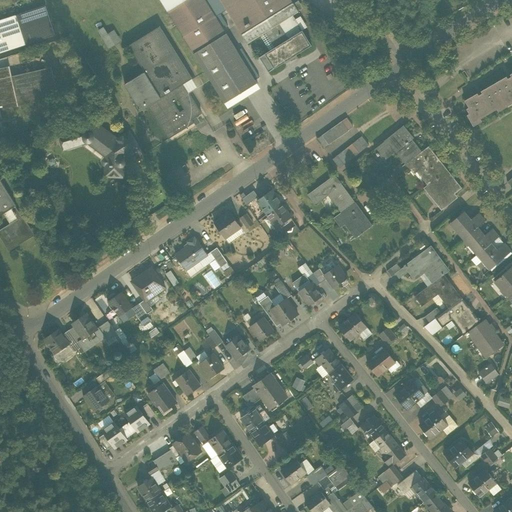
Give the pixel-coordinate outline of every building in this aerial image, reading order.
[(160,0),(168,11),(185,0),(160,0)] [(216,17),(205,0),(185,0),(168,11),(183,37),(216,17)] [(220,0),(205,0),(216,17),(221,14),(227,10),(220,0)] [(261,36),(266,32),(279,25),(293,16),(299,12),(298,11),(293,4),(290,0),(220,0),(227,10),(248,44),(261,36)] [(293,4),(298,11),(303,8),(299,1),(293,4)] [(45,6),(16,15),(26,44),(55,35),(45,6)] [(221,14),(216,17),(224,29),(228,27),(221,14)] [(0,52),(26,44),(16,15),(0,20),(0,52)] [(293,16),(279,25),(288,40),(303,31),(295,19),(293,16)] [(300,16),(295,19),(303,31),(308,28),(300,16)] [(224,29),(216,17),(183,37),(194,54),(226,34),(224,29)] [(275,48),(288,40),(279,25),(266,32),(275,48)] [(98,31),(102,38),(108,34),(104,27),(98,31)] [(130,46),(145,71),(161,97),(183,84),(192,79),(160,27),(130,46)] [(121,41),(114,30),(108,34),(102,38),(109,49),(121,41)] [(312,46),(303,31),(288,40),(275,48),(270,51),(265,54),(268,58),(274,69),(312,46)] [(275,48),(266,32),(261,36),(270,51),(275,48)] [(257,83),(226,34),(194,54),(225,103),(257,83)] [(58,52),(61,64),(74,61),(72,49),(58,52)] [(274,69),(268,58),(262,62),(269,72),(274,69)] [(0,78),(12,76),(9,66),(0,68),(0,78)] [(51,67),(12,76),(18,106),(58,97),(51,67)] [(147,106),(161,97),(145,71),(124,84),(137,105),(139,104),(141,109),(143,108),(144,108),(147,106)] [(506,104),(511,100),(511,73),(510,75),(511,77),(508,79),(506,77),(481,91),(482,94),(479,96),(477,93),(465,101),(469,108),(466,109),(469,114),(467,115),(473,126),(474,126),(473,123),(505,105),(506,107),(508,107),(506,104)] [(0,110),(18,106),(12,76),(0,78),(0,110)] [(183,84),(188,93),(197,88),(192,79),(183,84)] [(257,83),(225,103),(228,109),(261,89),(257,83)] [(147,106),(167,138),(193,122),(191,119),(201,113),(188,93),(183,84),(161,97),(147,106)] [(347,118),(342,121),(348,130),(353,127),(347,118)] [(349,131),(348,130),(342,121),(337,125),(344,135),(349,131)] [(106,166),(106,176),(119,177),(121,175),(121,166),(123,166),(124,165),(125,163),(125,161),(124,160),(122,159),(121,159),(121,150),(123,150),(125,148),(122,143),(128,139),(125,134),(116,139),(95,124),(59,136),(62,144),(61,145),(62,145),(62,146),(63,148),(64,148),(66,148),(68,148),(68,149),(69,149),(69,148),(76,146),(74,142),(84,139),(85,141),(87,142),(89,142),(91,141),(92,140),(106,152),(106,159),(105,159),(104,159),(103,161),(103,163),(104,164),(105,165),(106,166)] [(339,138),(344,135),(337,125),(332,129),(339,138)] [(395,149),(407,164),(422,152),(410,137),(412,135),(404,126),(385,141),(386,142),(376,150),(383,158),(395,149)] [(333,142),(339,138),(332,129),(326,132),(333,142)] [(130,153),(132,153),(140,148),(129,131),(125,134),(128,139),(122,143),(125,148),(128,153),(130,153)] [(329,145),(333,142),(326,132),(322,136),(329,145)] [(324,149),(329,145),(322,136),(317,139),(324,149)] [(362,136),(357,140),(364,149),(369,145),(362,136)] [(359,153),(364,149),(357,140),(352,144),(359,153)] [(354,157),(359,153),(352,144),(347,148),(354,157)] [(428,147),(422,152),(407,164),(414,173),(419,169),(430,183),(447,170),(428,147)] [(349,161),(354,157),(347,148),(342,152),(349,161)] [(345,165),(349,161),(342,152),(337,156),(345,165)] [(340,168),(345,165),(337,156),(332,159),(340,168)] [(461,188),(447,170),(430,183),(424,188),(431,195),(434,193),(442,202),(438,205),(442,210),(454,200),(451,196),(461,188)] [(329,194),(342,212),(354,203),(334,177),(309,195),(315,203),(329,194)] [(17,206),(0,178),(0,216),(11,210),(15,207),(17,206)] [(242,198),(247,205),(259,197),(254,190),(242,198)] [(257,201),(267,214),(280,205),(277,201),(279,200),(272,190),(257,201)] [(431,195),(438,205),(442,202),(434,193),(431,195)] [(371,226),(354,203),(342,212),(335,217),(340,225),(343,224),(354,239),(371,226)] [(283,210),(280,205),(267,214),(277,228),(292,218),(285,209),(283,210)] [(21,217),(15,207),(11,210),(17,219),(21,217)] [(241,218),(250,231),(258,225),(249,212),(241,218)] [(455,228),(464,239),(477,228),(485,222),(478,214),(471,221),(464,212),(451,223),(451,224),(454,221),(458,225),(455,228)] [(214,224),(225,239),(226,238),(240,228),(241,228),(231,214),(224,220),(222,218),(214,224)] [(23,216),(21,217),(17,219),(0,229),(0,237),(10,253),(36,236),(23,216)] [(286,233),(290,239),(300,231),(296,225),(286,233)] [(240,228),(226,238),(229,243),(243,232),(240,228)] [(464,239),(478,255),(491,244),(498,237),(492,230),(484,236),(477,228),(464,239)] [(176,256),(186,270),(208,255),(195,236),(188,241),(191,245),(176,256)] [(497,251),(491,244),(478,255),(490,269),(511,252),(504,244),(497,251)] [(433,261),(439,257),(431,247),(427,250),(432,257),(430,258),(433,261)] [(215,259),(221,266),(227,262),(217,248),(211,252),(215,259)] [(424,268),(434,282),(441,276),(444,275),(449,271),(439,257),(433,261),(430,258),(432,257),(427,250),(405,266),(408,271),(413,277),(424,268)] [(215,259),(211,252),(208,255),(186,270),(190,276),(215,259)] [(225,272),(231,267),(227,262),(221,266),(225,272)] [(298,268),(303,275),(305,274),(307,277),(313,273),(305,263),(298,268)] [(395,273),(399,278),(408,271),(405,266),(395,273)] [(511,266),(495,281),(508,296),(511,292),(511,266)] [(231,267),(225,272),(228,277),(235,272),(231,267)] [(326,279),(333,289),(347,279),(342,271),(340,273),(336,267),(324,275),(326,279)] [(132,281),(145,300),(146,301),(147,301),(156,294),(165,288),(151,268),(132,281)] [(424,273),(432,283),(434,282),(424,268),(413,277),(415,280),(424,273)] [(319,269),(313,273),(320,283),(326,279),(324,275),(319,269)] [(179,283),(171,271),(164,275),(172,288),(179,283)] [(313,273),(307,277),(311,282),(314,287),(320,283),(313,273)] [(299,291),(311,282),(307,277),(305,274),(303,275),(292,283),(299,291)] [(438,293),(449,308),(462,299),(449,282),(447,284),(441,276),(434,282),(432,283),(415,296),(421,305),(438,293)] [(281,293),(285,299),(287,299),(291,295),(280,280),(274,285),(281,293)] [(314,287),(311,282),(299,291),(309,305),(321,297),(314,287)] [(119,315),(123,322),(132,316),(133,316),(136,314),(132,309),(131,307),(132,307),(122,293),(109,302),(114,309),(119,315)] [(271,300),(274,303),(276,306),(285,299),(281,293),(271,300)] [(438,293),(421,305),(422,306),(438,294),(448,308),(449,308),(438,293)] [(147,301),(150,306),(160,299),(156,294),(147,301)] [(259,302),(277,326),(281,323),(283,325),(298,314),(287,299),(285,299),(276,306),(274,307),(272,305),(274,303),(271,300),(268,296),(259,302)] [(476,318),(462,299),(449,308),(448,308),(441,314),(436,318),(442,327),(452,319),(455,324),(457,323),(465,334),(468,332),(480,323),(479,322),(480,318),(476,318)] [(145,300),(140,304),(147,314),(153,310),(150,306),(147,301),(146,301),(145,300)] [(152,321),(147,314),(140,304),(140,303),(132,309),(136,314),(141,322),(144,326),(150,322),(152,321)] [(425,316),(430,322),(436,318),(441,314),(437,308),(425,316)] [(114,318),(119,315),(114,309),(110,312),(114,318)] [(250,326),(264,317),(260,312),(251,318),(248,313),(244,317),(250,326)] [(339,327),(349,340),(358,333),(367,326),(356,313),(339,327)] [(75,326),(83,338),(84,339),(97,329),(87,314),(73,323),(75,326)] [(250,326),(261,341),(274,332),(264,317),(250,326)] [(432,334),(442,327),(436,318),(430,322),(424,326),(432,334)] [(485,320),(480,323),(468,332),(476,343),(479,340),(484,348),(481,351),(486,357),(503,345),(485,320)] [(107,341),(115,336),(117,334),(115,331),(108,321),(99,327),(105,336),(104,336),(105,338),(107,341)] [(144,326),(141,322),(140,324),(139,326),(139,327),(140,329),(141,330),(143,331),(146,331),(147,331),(153,326),(150,322),(144,326)] [(457,323),(455,324),(464,335),(465,334),(457,323)] [(70,330),(78,342),(83,338),(75,326),(70,330)] [(372,333),(367,326),(358,333),(364,340),(372,333)] [(99,327),(97,329),(84,339),(83,338),(78,342),(81,346),(84,350),(104,336),(105,336),(99,327)] [(160,332),(156,327),(147,333),(151,338),(160,332)] [(379,334),(383,339),(392,332),(388,327),(379,334)] [(121,340),(125,338),(126,337),(120,328),(115,331),(117,334),(121,340)] [(50,346),(55,354),(70,343),(63,334),(60,329),(46,338),(51,345),(50,346)] [(78,342),(70,330),(63,334),(70,343),(75,351),(81,346),(78,342)] [(209,334),(211,336),(217,346),(223,342),(214,330),(209,334)] [(397,338),(392,332),(383,339),(388,345),(397,338)] [(226,345),(236,360),(250,350),(239,335),(226,345)] [(104,336),(84,350),(85,352),(105,338),(104,336)] [(119,342),(115,336),(107,341),(112,347),(119,342)] [(212,350),(217,346),(211,336),(205,340),(212,350)] [(132,342),(129,344),(126,346),(130,353),(137,349),(132,342)] [(70,343),(55,354),(51,356),(58,366),(67,360),(66,358),(75,351),(70,343)] [(178,356),(184,351),(179,345),(173,349),(178,356)] [(190,347),(184,351),(191,360),(196,356),(190,347)] [(367,362),(378,375),(387,368),(395,362),(384,348),(367,362)] [(322,364),(329,373),(340,364),(328,349),(315,360),(320,366),(322,364)] [(178,356),(187,367),(193,363),(191,360),(184,351),(178,356)] [(200,363),(209,357),(205,351),(196,357),(200,363)] [(200,363),(211,379),(225,369),(213,354),(209,357),(200,363)] [(299,361),(305,368),(313,361),(307,355),(299,361)] [(397,360),(395,362),(387,368),(391,373),(401,365),(397,360)] [(158,367),(165,377),(170,373),(163,363),(158,367)] [(479,372),(486,381),(498,373),(492,363),(479,372)] [(105,381),(116,373),(121,370),(116,364),(101,374),(96,378),(101,384),(105,381)] [(329,373),(322,364),(320,366),(316,369),(323,378),(329,373)] [(353,379),(340,364),(329,373),(337,382),(334,384),(339,390),(353,379)] [(155,373),(160,380),(165,377),(158,367),(153,371),(155,373)] [(180,385),(188,396),(196,390),(194,389),(200,385),(189,370),(180,377),(184,383),(180,385)] [(160,380),(155,373),(149,377),(154,385),(160,380)] [(263,398),(268,407),(275,402),(277,404),(287,397),(271,374),(254,386),(255,388),(257,390),(263,398)] [(297,377),(292,387),(300,391),(305,381),(297,377)] [(105,381),(101,384),(98,386),(104,394),(109,391),(114,398),(116,396),(105,381)] [(395,396),(406,409),(416,401),(424,395),(417,386),(413,381),(395,396)] [(159,405),(164,412),(177,403),(163,383),(148,394),(157,407),(159,405)] [(420,384),(417,386),(424,395),(427,392),(429,391),(423,384),(421,386),(420,384)] [(94,412),(109,401),(104,394),(98,386),(83,396),(94,412)] [(453,393),(459,400),(466,394),(460,387),(453,393)] [(431,397),(435,402),(446,394),(441,388),(431,397)] [(244,396),(251,407),(263,398),(257,390),(254,392),(253,390),(244,396)] [(109,391),(104,394),(109,401),(112,399),(114,398),(109,391)] [(419,406),(431,397),(427,392),(424,395),(416,401),(419,406)] [(450,400),(446,394),(435,402),(440,408),(450,400)] [(352,405),(357,401),(352,395),(347,399),(352,405)] [(499,396),(497,404),(508,407),(510,398),(499,396)] [(301,400),(308,410),(313,406),(306,397),(301,400)] [(339,405),(344,412),(352,405),(347,399),(339,405)] [(357,401),(352,405),(357,412),(363,408),(357,401)] [(148,403),(143,407),(151,418),(156,415),(148,403)] [(259,405),(255,408),(259,415),(264,411),(259,405)] [(357,412),(352,405),(344,412),(349,418),(357,412)] [(137,406),(125,414),(130,421),(137,431),(138,433),(150,424),(137,406)] [(264,422),(259,415),(255,408),(241,418),(250,432),(264,422)] [(419,425),(429,439),(447,424),(436,411),(419,425)] [(338,417),(343,423),(345,422),(349,418),(344,412),(338,417)] [(319,423),(324,428),(333,421),(329,415),(319,423)] [(367,430),(374,439),(385,430),(373,415),(360,426),(365,432),(367,430)] [(98,423),(103,430),(114,422),(109,416),(98,423)] [(357,428),(349,418),(345,422),(343,423),(342,424),(350,434),(357,428)] [(130,421),(125,425),(131,435),(137,431),(130,421)] [(103,430),(102,430),(104,434),(113,446),(115,449),(128,440),(126,438),(119,429),(114,422),(103,430)] [(274,436),(264,422),(250,432),(260,446),(274,436)] [(484,428),(491,436),(498,431),(492,422),(484,428)] [(126,438),(131,435),(125,425),(119,429),(126,438)] [(194,431),(202,442),(208,437),(200,426),(194,431)] [(386,430),(385,430),(374,439),(381,448),(379,450),(384,456),(382,457),(388,465),(393,461),(395,463),(405,455),(386,430)] [(209,441),(218,454),(232,444),(223,431),(209,441)] [(277,440),(284,450),(294,443),(287,432),(277,440)] [(181,455),(185,460),(191,455),(193,457),(201,451),(188,433),(174,444),(174,445),(181,455)] [(113,446),(104,434),(99,438),(108,449),(113,446)] [(379,450),(381,448),(374,439),(368,444),(375,453),(379,450)] [(444,454),(455,467),(473,453),(462,440),(444,454)] [(213,458),(218,454),(209,441),(204,445),(213,458)] [(284,450),(287,455),(298,447),(294,443),(284,450)] [(242,458),(232,444),(218,454),(227,467),(228,468),(242,458)] [(171,450),(176,458),(181,455),(174,445),(170,448),(171,450)] [(481,455),(485,460),(493,454),(489,448),(481,455)] [(154,461),(155,464),(159,470),(161,473),(179,462),(176,458),(171,450),(154,461)] [(493,454),(497,459),(502,455),(498,450),(493,454)] [(218,454),(213,458),(210,459),(220,473),(227,467),(218,454)] [(497,459),(493,454),(485,460),(489,465),(497,459)] [(281,471),(291,484),(306,472),(300,464),(296,459),(281,471)] [(306,459),(300,464),(306,472),(309,475),(315,470),(306,459)] [(151,476),(159,470),(155,464),(147,470),(151,476)] [(327,475),(335,487),(350,476),(342,464),(335,469),(327,475)] [(331,465),(322,471),(326,475),(327,475),(335,469),(331,465)] [(378,476),(383,483),(386,480),(389,478),(397,472),(398,471),(392,465),(378,476)] [(307,476),(313,485),(326,475),(322,471),(319,467),(315,470),(309,475),(307,476)] [(159,470),(151,476),(153,478),(158,486),(166,480),(161,473),(159,470)] [(404,494),(411,489),(410,488),(422,478),(416,470),(397,485),(404,494)] [(479,497),(488,489),(496,483),(494,480),(488,473),(486,470),(468,483),(479,497)] [(488,473),(494,480),(498,477),(492,470),(488,473)] [(222,479),(228,487),(239,480),(233,471),(222,479)] [(397,472),(389,478),(394,485),(402,478),(397,472)] [(327,475),(318,481),(324,489),(328,486),(330,490),(335,487),(327,475)] [(423,477),(422,478),(410,488),(411,489),(415,494),(417,492),(424,501),(435,492),(423,477)] [(138,487),(147,501),(161,492),(158,486),(153,478),(138,487)] [(391,487),(394,485),(389,478),(386,480),(391,487)] [(228,487),(232,494),(237,490),(243,486),(239,480),(228,487)] [(501,489),(496,483),(488,489),(493,495),(501,489)] [(324,489),(321,491),(326,498),(333,493),(330,490),(328,486),(324,489)] [(361,490),(354,495),(359,501),(360,501),(365,497),(361,490)] [(311,511),(320,511),(329,506),(330,504),(326,498),(321,491),(305,503),(311,511)] [(160,511),(170,506),(161,492),(147,501),(153,511),(160,511)] [(450,511),(435,492),(424,501),(432,510),(429,511),(450,511)] [(333,493),(326,498),(330,504),(329,506),(333,511),(344,511),(346,511),(341,505),(333,493)] [(343,504),(347,510),(355,505),(359,501),(354,495),(343,504)] [(360,501),(367,510),(373,506),(365,497),(360,501)] [(493,511),(511,511),(511,498),(493,511)] [(250,509),(251,511),(272,511),(264,500),(251,509),(250,509)] [(364,511),(367,510),(360,501),(355,505),(347,510),(346,511),(344,511),(364,511)]
